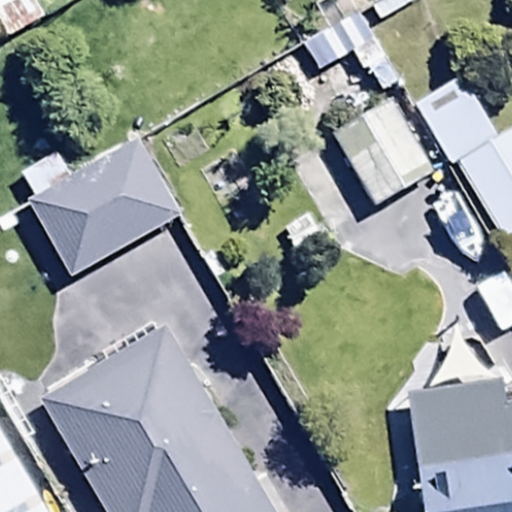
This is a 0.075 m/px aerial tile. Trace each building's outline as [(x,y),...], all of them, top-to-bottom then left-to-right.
[(404,111),(445,179),(453,174),(499,252),(511,244),(511,130),(495,141),(458,79),(404,111)] [(430,180),(385,111),(331,147),(376,216),(430,180)] [(23,198),(67,285),(199,218),(155,131),(23,198)] [(258,511),(246,492),(252,488),(149,330),(32,406),(100,511),(258,511)] [(417,511),(511,511),(511,404),(502,406),(499,382),(403,394),(417,511)]
